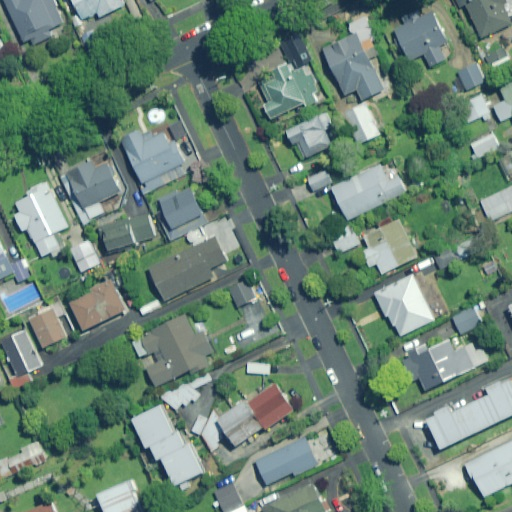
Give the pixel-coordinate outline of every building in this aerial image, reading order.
[(64,25),(52,0),(19,0),(20,0),(19,0),(3,0),(24,45),(30,42),(32,47),(53,38),(50,32),(64,25)] [(126,6),(122,0),(63,0),(65,1),(66,0),(71,0),(83,21),(97,13),(100,19),(126,6)] [(460,0),(482,41),(511,25),(511,23),(502,4),(508,1),(507,0),(460,0)] [(434,12),(394,31),(398,39),(388,44),(400,67),(410,62),(425,55),(431,68),(446,61),(440,48),(449,44),(434,12)] [(371,40),(367,30),(324,49),(346,96),(358,91),(362,101),(384,91),(370,61),(379,57),(371,40)] [(509,62),(501,45),(483,54),(491,70),(509,62)] [(487,82),(478,64),(459,74),(468,92),(487,82)] [(264,105),(271,120),(304,104),(306,109),(318,103),(313,93),(316,92),(304,70),(292,75),(287,65),(272,72),(276,81),(261,89),(268,103),(264,105)] [(511,81),(500,87),(507,101),(494,107),(501,123),(511,117),(511,81)] [(485,122),(491,119),(489,114),(490,113),(488,110),(492,108),(487,98),(483,100),(481,96),(460,107),(469,124),(482,117),(485,122)] [(365,105),(344,115),(347,123),(342,125),(349,140),(355,138),(359,146),(380,136),(365,105)] [(293,145),(297,144),(303,159),(306,158),(307,160),(333,149),(331,145),(339,141),(333,127),(327,114),(287,132),(293,145)] [(170,144),(165,134),(157,138),(153,130),(142,135),(139,129),(120,138),(147,194),(188,174),(173,143),(170,144)] [(493,135),(470,146),(474,155),(470,157),(472,162),(500,149),(493,135)] [(103,152),(66,170),(73,186),(90,220),(105,213),(100,204),(123,193),(103,152)] [(511,153),(499,159),(502,166),(507,177),(511,174),(511,153)] [(388,182),(380,165),(332,188),(348,222),(406,194),(398,177),(388,182)] [(327,186),(321,174),(307,181),(314,193),(327,186)] [(69,228),(48,182),(27,192),(29,197),(16,203),(21,213),(15,216),(22,233),(28,230),(42,258),(61,250),(54,235),(69,228)] [(511,187),(481,203),(491,224),(511,213),(511,187)] [(160,222),(169,243),(201,229),(197,220),(204,217),(191,188),(160,202),(168,219),(160,222)] [(102,227),(109,253),(138,245),(138,244),(156,239),(150,215),(102,227)] [(382,275),(420,258),(415,249),(413,250),(400,221),(364,237),(370,250),(363,253),(370,268),(377,265),(382,275)] [(360,244),(351,226),(330,237),(339,255),(360,244)] [(214,238),(148,269),(150,274),(145,277),(152,290),(158,287),(165,302),(214,279),(210,270),(226,262),(214,238)] [(0,242),(0,281),(4,280),(6,284),(16,279),(18,284),(31,278),(28,272),(31,271),(26,258),(11,265),(0,242)] [(101,265),(91,242),(71,251),(81,274),(101,265)] [(248,253),(239,257),(245,269),(253,265),(248,253)] [(109,276),(111,281),(91,290),(93,294),(72,304),(85,332),(127,312),(116,291),(125,286),(118,271),(109,276)] [(414,330),(417,336),(427,331),(424,326),(434,321),(413,276),(375,294),(386,317),(388,317),(393,327),(395,326),(401,337),(414,330)] [(256,300),(247,282),(229,291),(238,309),(256,300)] [(66,338),(52,310),(50,311),(48,308),(37,314),(38,317),(29,321),(43,349),(66,338)] [(484,331),(474,308),(452,317),(462,341),(484,331)] [(197,335),(188,316),(149,334),(151,339),(134,347),(140,360),(154,353),(159,363),(147,369),(156,388),(199,368),(200,371),(210,367),(205,358),(213,354),(203,333),(197,335)] [(25,333),(2,343),(16,376),(7,380),(12,392),(30,384),(25,374),(40,368),(25,333)] [(424,348),(408,356),(412,364),(405,367),(413,383),(420,380),(426,392),(489,361),(484,352),(477,356),(471,345),(455,353),(450,342),(426,353),(424,348)] [(269,365),(248,365),(248,374),(269,375),(269,365)] [(213,380),(208,370),(184,381),(194,389),(213,380)] [(511,416),(511,383),(509,376),(482,388),(486,397),(456,411),(452,403),(425,415),(442,450),(511,416)] [(195,402),(201,395),(194,389),(184,381),(161,397),(177,412),(184,403),(187,406),(192,399),(195,402)] [(296,412),(278,384),(250,402),(249,401),(220,419),(218,421),(223,429),(236,448),(265,429),(266,432),(296,412)] [(188,447),(180,432),(177,434),(163,406),(134,420),(148,449),(152,447),(159,462),(163,460),(177,487),(206,473),(192,445),(188,447)] [(220,419),(214,410),(209,422),(200,416),(192,431),(201,436),(211,452),(219,447),(217,444),(222,441),(217,433),(223,429),(218,421),(220,419)] [(319,466),(305,439),(256,463),(268,487),(294,474),(296,478),(319,466)] [(21,452),(0,462),(0,483),(47,461),(37,440),(19,448),(21,452)] [(511,484),(511,442),(468,464),(484,498),(511,484)] [(0,505),(54,482),(84,511),(89,511),(104,506),(107,511),(140,511),(132,493),(135,491),(131,481),(88,500),(53,468),(0,491),(0,505)] [(223,511),(234,511),(243,508),(233,485),(215,493),(223,511)] [(326,511),(315,486),(262,509),(262,511),(326,511)] [(52,511),(49,503),(28,511),(52,511)]
